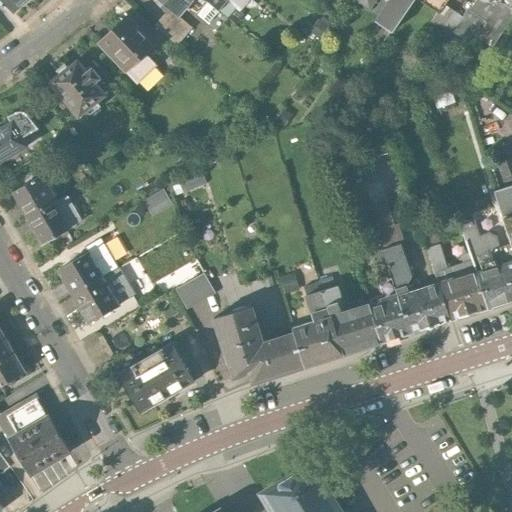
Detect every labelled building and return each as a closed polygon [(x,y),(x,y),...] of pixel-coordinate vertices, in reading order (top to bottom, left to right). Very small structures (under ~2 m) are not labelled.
[(4,0),(15,11),(27,0),(4,0)] [(206,0),(162,0),(171,7),(180,15),(187,7),(208,25),(220,12),(206,0)] [(206,0),(220,12),(228,19),(238,8),(228,0),(206,0)] [(376,0),(355,0),(354,1),(370,11),(376,0)] [(415,0),(389,0),(376,20),(394,32),(415,0)] [(445,4),(447,0),(419,0),(439,13),(445,4)] [(494,50),(511,23),(511,0),(475,0),(469,9),(486,21),(476,37),(494,50)] [(456,12),(445,4),(439,13),(423,35),(435,43),(456,12)] [(180,15),(171,7),(154,25),(178,47),(195,28),(180,15)] [(464,17),(456,12),(435,43),(445,50),(461,27),(476,37),(486,21),(469,9),(464,17)] [(128,13),(97,43),(138,85),(158,65),(147,53),(160,40),(144,24),(141,27),(128,13)] [(329,27),(319,19),(310,31),(320,38),(329,27)] [(511,42),(501,60),(511,66),(511,42)] [(57,73),(47,81),(77,118),(107,95),(97,82),(103,77),(94,65),(88,70),(78,57),(67,66),(65,63),(55,70),(57,73)] [(449,85),(433,90),(438,108),(454,103),(449,85)] [(293,115),(283,108),(274,120),(284,127),(293,115)] [(14,120),(0,127),(0,161),(29,145),(14,120)] [(511,156),(499,162),(504,178),(511,175),(511,156)] [(44,173),(12,191),(27,219),(56,202),(59,200),(44,173)] [(511,193),(499,198),(506,218),(511,216),(511,193)] [(370,204),(398,292),(410,288),(408,284),(413,276),(402,244),(406,242),(400,223),(396,224),(388,199),(370,204)] [(70,228),(56,202),(27,219),(42,244),(70,228)] [(462,226),(476,267),(490,309),(511,301),(511,242),(485,252),(475,221),(462,226)] [(178,242),(148,256),(156,272),(186,258),(178,242)] [(428,247),(438,279),(452,275),(441,243),(428,247)] [(90,252),(58,270),(72,295),(104,277),(90,252)] [(438,279),(452,321),(490,309),(476,267),(452,275),(438,279)] [(205,272),(176,289),(188,309),(217,293),(205,272)] [(295,273),(280,277),(285,294),(300,290),(295,273)] [(272,276),(264,279),(267,288),(275,285),(272,276)] [(104,277),(72,295),(88,324),(121,306),(104,277)] [(452,321),(438,279),(410,288),(398,292),(411,334),(452,321)] [(304,286),(307,295),(324,290),(321,280),(304,286)] [(341,284),(324,290),(346,354),(384,341),(372,301),(344,310),(341,302),(346,300),(341,284)] [(294,326),(296,331),(307,366),(346,354),(324,290),(307,295),(315,320),(294,326)] [(398,292),(372,301),(384,341),(411,334),(398,292)] [(255,306),(214,319),(232,377),(251,371),(255,383),(307,366),(296,331),(266,341),(255,306)] [(0,387),(27,372),(8,338),(0,342),(0,387)] [(112,361),(141,412),(197,380),(175,341),(131,366),(124,354),(112,361)] [(0,421),(32,477),(73,454),(37,393),(1,414),(0,414),(0,421)] [(0,453),(0,473),(10,466),(0,453)] [(269,511),(345,511),(315,461),(258,493),(269,511)]
